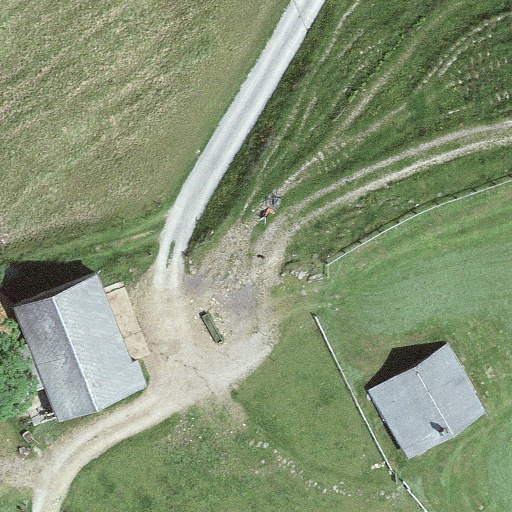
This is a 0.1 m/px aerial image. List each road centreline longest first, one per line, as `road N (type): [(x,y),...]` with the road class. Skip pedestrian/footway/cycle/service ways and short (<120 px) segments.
road 1 (track): [(306,0),(164,262),(182,390),(87,443),(46,511)]
road 2 (track): [(511,129),(477,136),(290,227),(266,259),(253,357),(182,390)]
